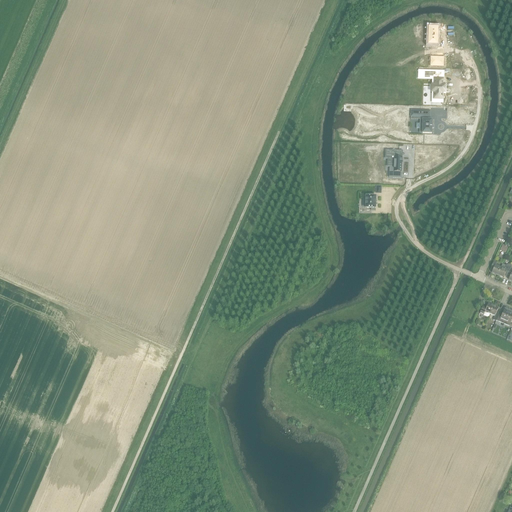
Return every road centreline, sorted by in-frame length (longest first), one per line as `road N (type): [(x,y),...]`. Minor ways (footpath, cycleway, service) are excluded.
road 1 (track): [(112,511),(335,0)]
road 2 (unclassified): [(470,52),(479,93),(471,138),(451,165),(403,193),(396,208),(419,247),(460,270)]
